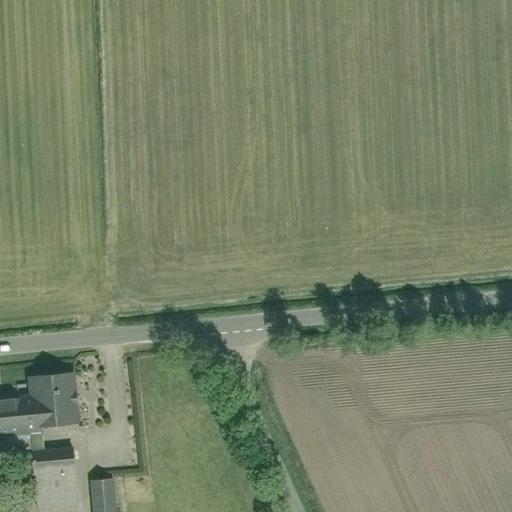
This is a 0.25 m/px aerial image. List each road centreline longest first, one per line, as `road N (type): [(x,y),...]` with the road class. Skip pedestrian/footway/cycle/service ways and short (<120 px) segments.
road 1 (unclassified): [(211,333),(511,299)]
road 2 (unclassified): [(0,351),(211,333)]
road 3 (residential): [(294,511),(211,333)]
